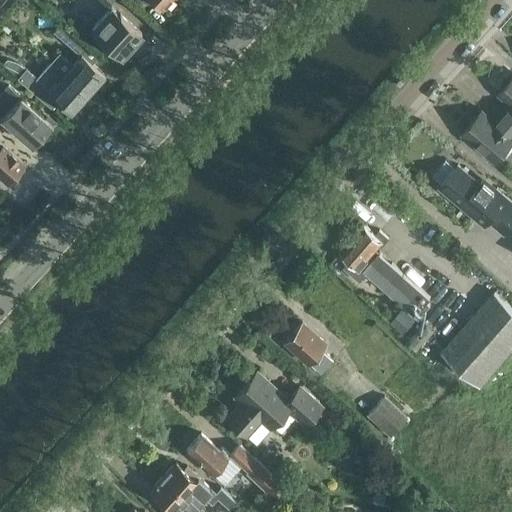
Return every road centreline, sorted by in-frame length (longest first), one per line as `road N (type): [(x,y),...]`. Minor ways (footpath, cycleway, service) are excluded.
road 1 (residential): [(38,511),(366,150)]
road 2 (tertiary): [(0,292),(256,0)]
road 3 (residential): [(366,150),(496,0)]
road 4 (residential): [(511,282),(366,150)]
